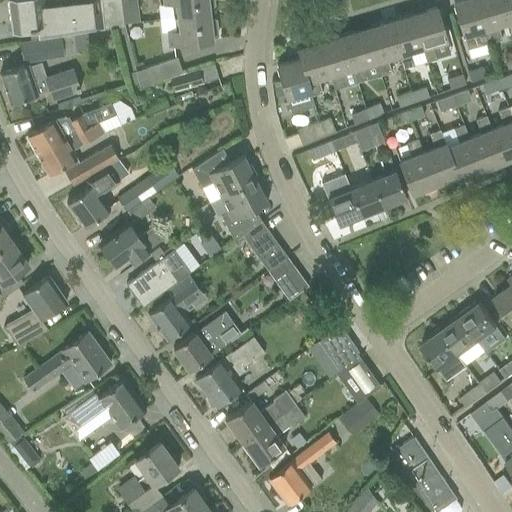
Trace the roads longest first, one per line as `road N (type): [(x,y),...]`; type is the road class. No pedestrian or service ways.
road 1 (residential): [(0,134),(21,188),(255,511)]
road 2 (residential): [(379,334),(286,188),(260,104),(258,0)]
road 3 (residential): [(499,511),(379,334)]
road 4 (residential): [(379,334),(511,239)]
